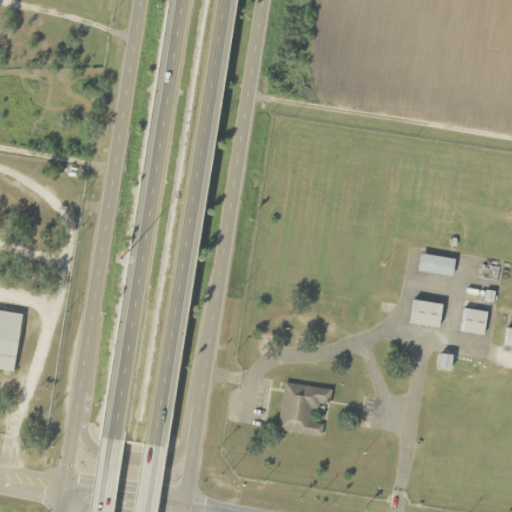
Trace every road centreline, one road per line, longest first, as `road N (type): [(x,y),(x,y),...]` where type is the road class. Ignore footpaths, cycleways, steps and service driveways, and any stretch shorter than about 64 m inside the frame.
road 1 (secondary): [(140,0),(61,511)]
road 2 (secondary): [(187,509),(262,0)]
road 3 (motorway): [(154,448),(225,0)]
road 4 (motorway): [(183,0),(114,442)]
road 5 (secondary): [(74,433),(94,454),(169,464),(196,447)]
road 6 (secondary): [(187,509),(65,490)]
